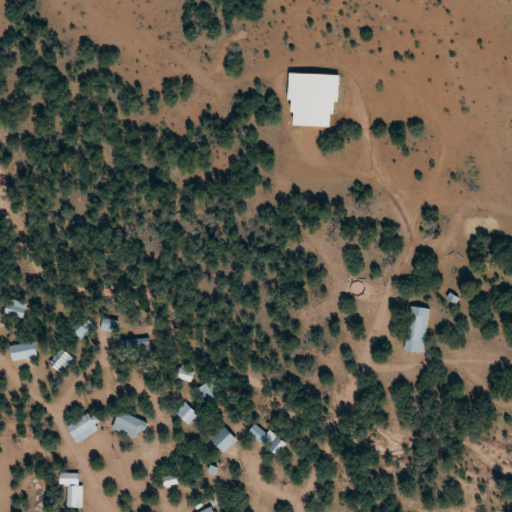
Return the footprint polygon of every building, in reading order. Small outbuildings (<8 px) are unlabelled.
[(336,75),(290,73),(288,127),(335,128),(336,75)] [(27,302),(7,298),(4,314),(24,318),(27,302)] [(422,354),(429,309),(410,306),(403,350),(422,354)] [(82,340),(95,327),(83,315),(71,328),(82,340)] [(104,331),(117,331),(117,320),(104,320),(104,331)] [(149,339),(119,339),(119,354),(149,354),(149,339)] [(36,358),(36,343),(10,344),(11,359),(36,358)] [(177,376),(190,382),(194,373),(181,367),(177,376)] [(222,391),(209,379),(196,392),(209,405),(222,391)] [(197,416),(186,403),(176,411),(187,424),(197,416)] [(146,422),(119,411),(112,429),(139,440),(146,422)] [(98,429),(88,413),(67,427),(77,443),(98,429)] [(275,454),(283,444),(257,422),(249,432),(275,454)] [(210,437),(221,453),(237,442),(226,426),(210,437)] [(68,507),(81,507),(81,473),(60,473),(60,486),(68,486),(68,507)]
